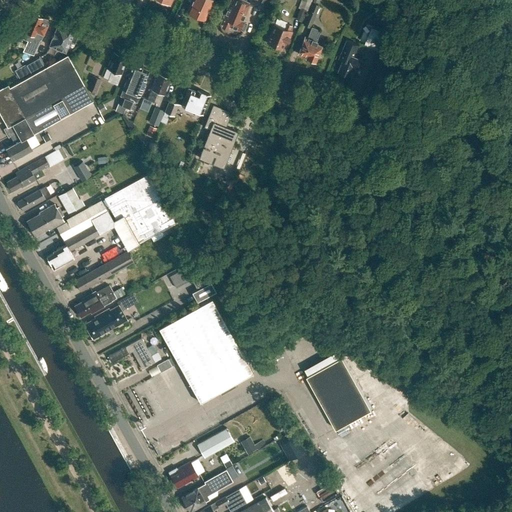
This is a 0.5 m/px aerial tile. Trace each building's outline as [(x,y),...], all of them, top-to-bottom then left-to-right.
[(192,0),(188,11),(204,18),(212,0),(192,0)] [(229,0),(221,22),(222,23),(222,24),(222,25),(223,26),(224,27),(225,27),(226,27),(227,26),(228,26),(228,25),(230,26),(230,25),(237,29),(239,28),(242,20),(249,2),(245,1),(245,0),(229,0)] [(312,0),(300,0),(293,19),(301,22),(306,11),(307,12),(312,0)] [(382,0),(376,15),(390,20),(397,0),(382,0)] [(312,3),(303,25),(310,28),(319,6),(312,3)] [(27,41),(23,51),(33,55),(40,40),(41,40),(49,21),(33,14),(26,31),(24,30),(21,38),(27,41)] [(291,31),(289,30),(291,25),(286,23),(284,28),(274,24),(269,35),(268,34),(266,39),(267,40),(267,42),(282,48),(285,40),(287,41),(291,31)] [(73,32),(74,31),(65,28),(57,25),(49,45),(65,52),(70,41),(74,42),(78,34),(73,32)] [(305,37),(298,53),(306,57),(315,61),(321,46),(315,43),(316,41),(321,30),(319,29),(319,30),(311,27),(307,38),(305,37)] [(346,54),(339,71),(352,76),(356,66),(358,67),(361,59),(355,56),(360,45),(347,40),(342,53),(346,54)] [(126,58),(114,53),(112,60),(111,60),(110,60),(107,67),(108,68),(108,69),(112,70),(108,81),(117,84),(121,75),(120,75),(120,74),(121,74),(124,68),(123,67),(126,58)] [(5,127),(14,143),(5,149),(12,160),(32,149),(25,138),(93,100),(86,89),(67,55),(9,87),(8,85),(0,88),(0,113),(7,126),(5,127)] [(140,66),(133,63),(129,74),(126,75),(125,78),(126,80),(120,96),(121,97),(118,104),(126,107),(132,93),(139,74),(137,74),(140,66)] [(25,64),(14,70),(20,80),(31,74),(25,64)] [(139,74),(132,93),(126,107),(132,109),(135,102),(137,103),(140,96),(146,80),(145,80),(149,70),(140,66),(141,66),(140,66),(137,74),(139,74)] [(151,88),(151,89),(147,99),(153,102),(158,91),(164,94),(170,78),(157,73),(151,88)] [(101,79),(92,76),(87,89),(96,92),(101,79)] [(169,100),(164,112),(174,116),(178,104),(201,114),(209,94),(198,89),(197,91),(188,88),(181,105),(169,100)] [(210,130),(199,158),(221,167),(223,161),(229,163),(232,154),(227,152),(235,131),(226,127),(231,112),(213,105),(204,127),(210,130)] [(154,107),(148,122),(158,126),(164,111),(154,107)] [(47,133),(42,136),(45,142),(50,139),(47,133)] [(17,176),(7,182),(12,191),(23,185),(23,186),(36,179),(33,174),(49,165),(50,167),(67,157),(62,147),(16,173),(17,176)] [(83,161),(73,167),(81,180),(91,175),(83,161)] [(104,198),(116,219),(123,215),(125,218),(122,219),(135,243),(161,229),(163,231),(175,224),(172,218),(148,174),(104,198)] [(73,186),(59,194),(69,213),(83,205),(73,186)] [(19,201),(20,203),(19,204),(23,210),(45,198),(39,189),(19,201)] [(113,226),(113,221),(101,200),(66,219),(67,221),(56,227),(66,244),(53,251),(54,252),(46,257),(51,264),(53,269),(74,258),(69,250),(113,226)] [(27,221),(35,235),(48,228),(49,229),(64,221),(61,217),(63,216),(58,207),(56,208),(54,204),(39,212),(40,213),(27,221)] [(136,261),(144,256),(139,246),(130,251),(136,261)] [(127,251),(75,280),(74,280),(80,291),(133,261),(127,251)] [(209,283),(197,260),(185,267),(186,267),(170,276),(176,287),(192,278),(197,289),(191,292),(196,301),(215,291),(210,282),(209,283)] [(74,305),(81,317),(90,311),(91,313),(112,301),(116,298),(113,291),(99,299),(95,292),(83,298),(84,300),(74,305)] [(211,299),(158,328),(200,402),(253,373),(211,299)] [(94,316),(95,318),(85,324),(93,338),(127,319),(118,305),(109,310),(108,308),(94,316)] [(155,362),(161,358),(157,351),(151,354),(141,337),(108,356),(111,362),(128,352),(128,353),(132,351),(142,369),(155,362)] [(307,376),(336,429),(372,409),(342,356),(307,376)] [(168,359),(157,365),(161,373),(172,367),(168,359)] [(151,382),(154,391),(148,393),(151,400),(161,396),(155,381),(151,382)] [(204,457),(234,440),(226,428),(197,444),(204,457)] [(296,435),(279,444),(288,460),(305,452),(296,435)] [(258,450),(251,439),(241,445),(248,456),(258,450)] [(177,487),(198,476),(197,474),(204,471),(198,459),(191,463),(190,461),(177,468),(176,467),(175,467),(176,467),(168,472),(170,476),(170,477),(171,476),(177,487)] [(226,469),(204,481),(205,483),(202,485),(181,496),(189,510),(209,499),(206,493),(231,479),(226,469)] [(263,476),(257,480),(260,485),(266,482),(263,476)] [(227,503),(232,510),(246,503),(239,489),(225,496),(196,511),(213,511),(213,510),(219,507),(227,503)] [(274,511),(265,496),(237,511),(274,511)]
